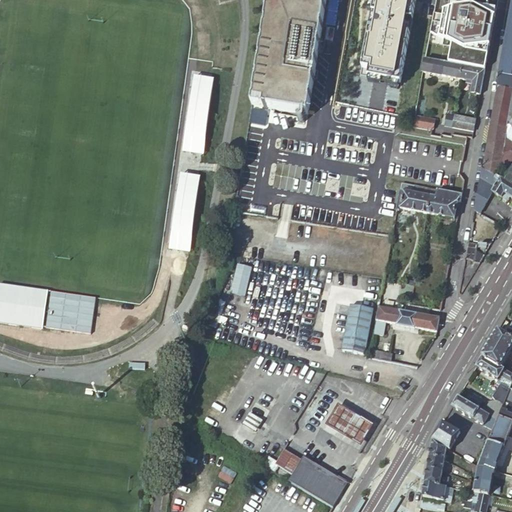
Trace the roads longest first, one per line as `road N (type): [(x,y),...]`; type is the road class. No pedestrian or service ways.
road 1 (residential): [(469,317),(454,310),(451,298),(506,0)]
road 2 (secondary): [(378,511),(496,307),(491,298)]
road 3 (secondary): [(469,317),(347,511)]
